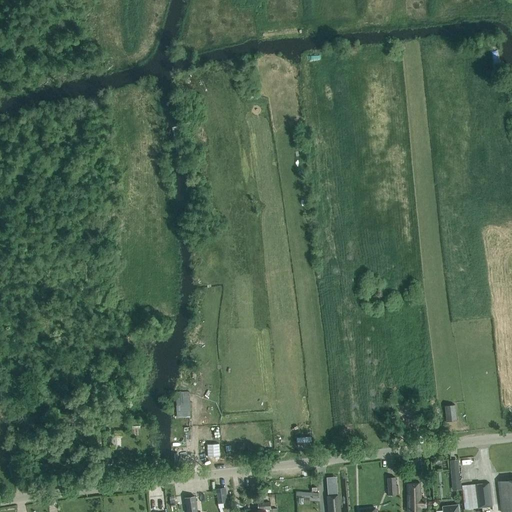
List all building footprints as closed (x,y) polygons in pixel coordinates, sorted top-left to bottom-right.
[(455,405),(444,406),(446,422),(457,420),(455,405)] [(420,457),(408,459),(409,467),(421,465),(420,457)] [(387,478),(388,495),(397,494),(396,477),(387,478)] [(511,511),(511,480),(498,482),(501,511),(511,511)] [(462,485),(465,510),(492,507),(489,482),(462,485)] [(407,484),(407,511),(421,511),(421,507),(426,507),(425,498),(421,499),(420,483),(407,484)] [(226,488),(216,489),(217,504),(226,504),(226,488)] [(338,495),(327,496),(328,508),(340,507),(338,495)] [(197,511),(195,496),(193,497),(184,498),(186,511),(197,511)] [(258,511),(277,511),(277,508),(271,509),(270,502),(258,503),(258,511)]
